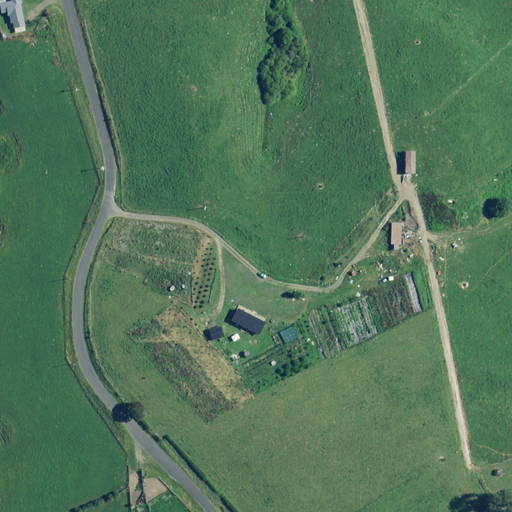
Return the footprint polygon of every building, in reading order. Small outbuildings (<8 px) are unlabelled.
[(25,31),(18,0),(0,0),(0,12),(7,12),(9,23),(11,23),(13,33),(25,31)] [(413,174),(413,151),(404,151),(403,174),(413,174)] [(401,223),(390,223),(390,244),(392,244),(392,250),(397,250),(397,244),(400,244),(401,223)] [(276,302),(265,301),(263,318),(274,319),(276,302)] [(240,307),(227,305),(223,329),(242,332),(243,323),(249,324),(250,317),(239,315),(240,307)] [(323,330),(316,320),(308,325),(315,335),(323,330)] [(256,347),(256,343),(261,343),(261,341),(264,342),(264,330),(255,330),(254,338),(250,338),(249,347),(256,347)]
